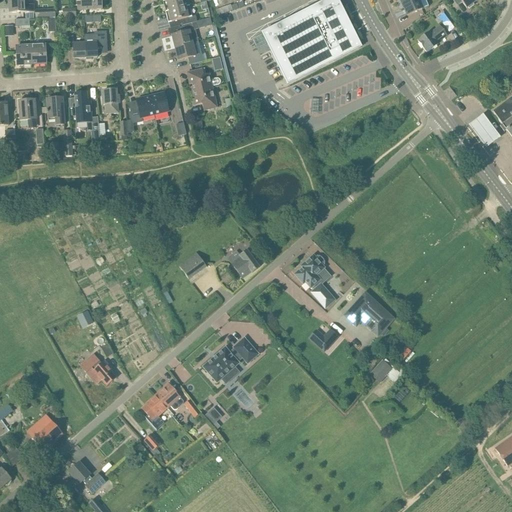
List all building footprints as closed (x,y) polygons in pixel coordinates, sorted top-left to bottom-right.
[(27,6),(26,0),(9,0),(10,13),(34,12),(33,5),(27,6)] [(101,0),(81,0),(82,3),(78,4),(77,10),(102,10),(101,0)] [(170,0),(164,2),(166,12),(189,7),(187,0),(170,0)] [(330,0),(268,32),(263,35),(265,40),(285,79),(288,84),(361,47),(337,0),(330,0)] [(412,0),(402,5),(407,17),(423,10),(422,9),(429,7),(426,0),(412,0)] [(452,0),(457,6),(462,2),(463,3),(467,9),(477,1),(476,0),(452,0)] [(231,4),(218,8),(219,14),(233,10),(231,4)] [(189,7),(166,12),(169,23),(181,20),(182,26),(193,23),(197,22),(196,16),(191,17),(189,7)] [(55,18),(55,9),(36,10),(36,19),(48,18),(55,18)] [(76,9),(63,9),(63,18),(76,18),(76,9)] [(444,14),(438,18),(442,23),(448,19),(444,14)] [(56,33),(55,18),(48,18),(48,33),(56,33)] [(30,27),(30,19),(29,19),(15,20),(15,27),(22,27),(22,30),(30,30),(30,27)] [(181,34),(172,36),(175,48),(192,44),(198,42),(195,31),(193,24),(180,28),(181,34)] [(13,26),(4,26),(5,36),(14,36),(13,26)] [(438,44),(448,36),(440,27),(431,35),(430,33),(419,42),(428,53),(439,45),(438,44)] [(97,34),(84,35),(85,43),(86,58),(86,60),(93,59),(93,58),(97,58),(97,47),(103,47),(107,47),(106,32),(97,32),(97,34)] [(73,59),(86,58),(85,43),(73,44),(73,37),(67,37),(67,48),(73,48),(73,59)] [(192,44),(175,48),(178,61),(188,59),(189,65),(201,62),(200,56),(199,54),(201,54),(198,42),(192,44)] [(31,46),(32,65),(46,64),(45,45),(31,46)] [(18,66),(32,65),(31,46),(16,47),(18,66)] [(219,57),(211,59),(214,67),(221,66),(219,57)] [(202,70),(187,74),(189,85),(192,85),(194,92),(213,88),(213,87),(218,86),(220,84),(220,81),(219,79),(216,79),(211,80),(210,74),(204,76),(202,70)] [(218,108),(213,88),(194,92),(196,99),(193,100),(195,107),(202,105),(204,112),(218,108)] [(116,91),(103,92),(103,105),(105,105),(106,114),(118,114),(117,104),(119,104),(118,97),(117,97),(116,91)] [(92,123),(91,107),(91,105),(88,105),(87,93),(74,94),(76,124),(92,123)] [(150,97),(155,116),(168,113),(164,94),(150,97)] [(137,100),(141,119),(155,116),(150,97),(137,100)] [(64,125),(64,119),(62,99),(47,100),(48,120),(56,119),(56,126),(64,125)] [(20,102),(19,102),(20,121),(28,120),(29,126),(37,126),(36,119),(35,101),(27,102),(26,100),(20,100),(20,102)] [(511,101),(511,100),(493,113),(502,125),(511,118),(511,101)] [(0,126),(8,126),(7,104),(0,104),(0,126)] [(500,138),(483,115),(469,125),(486,148),(500,138)] [(511,118),(502,125),(501,126),(505,132),(507,131),(511,137),(511,118)] [(184,123),(176,125),(178,137),(186,135),(184,123)] [(16,143),(15,130),(5,131),(5,144),(16,143)] [(43,130),(36,131),(37,145),(44,145),(43,130)] [(71,131),(63,131),(65,158),(73,157),(71,131)] [(37,153),(35,156),(35,159),(38,162),(41,161),(44,159),(43,155),(41,153),(37,153)] [(228,257),(227,258),(243,279),(245,278),(252,272),(253,273),(260,268),(247,251),(242,255),(238,250),(228,257)] [(197,254),(179,267),(188,279),(206,266),(197,254)] [(303,269),(295,275),(303,284),(305,282),(313,292),(311,294),(325,309),(334,301),(324,289),(321,285),(331,276),(324,269),(323,267),(324,265),(324,263),(323,260),(322,258),(320,257),(317,257),(315,258),(313,257),(301,267),(303,269)] [(351,310),(345,316),(357,327),(362,321),(367,326),(366,327),(372,332),(373,331),(379,336),(394,319),(377,303),(366,294),(351,310)] [(81,323),(91,318),(87,312),(77,316),(81,323)] [(389,331),(386,328),(381,334),(384,337),(389,331)] [(324,338),(317,345),(324,352),(338,337),(330,331),(324,338)] [(224,349),(202,369),(216,385),(220,381),(225,386),(231,380),(227,375),(238,365),(236,363),(241,359),(245,364),(256,355),(242,338),(231,348),(232,349),(227,353),(224,349)] [(93,356),(81,367),(97,385),(102,381),(107,387),(117,378),(112,372),(113,371),(105,362),(101,365),(93,356)] [(379,383),(392,369),(382,360),(369,374),(379,383)] [(168,384),(154,397),(159,403),(160,402),(167,409),(170,407),(174,410),(176,410),(183,404),(183,402),(168,384)] [(410,392),(404,386),(394,397),(400,403),(410,392)] [(157,418),(167,409),(160,402),(159,403),(154,397),(145,404),(146,405),(141,409),(151,420),(156,416),(157,418)] [(190,400),(184,405),(195,419),(201,414),(190,400)] [(8,405),(0,410),(0,437),(9,432),(1,421),(13,412),(8,405)] [(209,413),(205,416),(213,426),(217,422),(209,413)] [(31,438),(43,452),(63,435),(51,422),(31,438)] [(161,445),(152,434),(143,441),(152,452),(161,445)] [(511,438),(505,443),(496,450),(507,467),(511,463),(511,438)] [(105,483),(98,474),(92,479),(89,476),(90,476),(79,463),(68,472),(79,485),(83,482),(85,485),(84,486),(92,495),(105,483)] [(0,489),(6,485),(7,486),(8,486),(9,485),(9,484),(10,484),(11,483),(11,482),(10,481),(11,480),(2,469),(0,471),(0,489)] [(104,511),(94,500),(89,505),(94,511),(104,511)]
